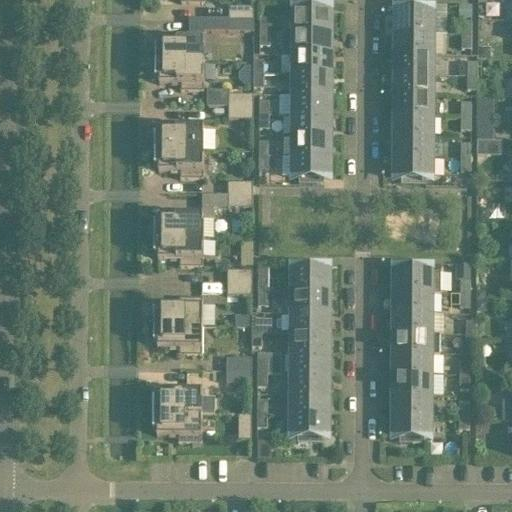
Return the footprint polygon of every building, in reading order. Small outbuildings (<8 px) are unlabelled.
[(293,15),(293,37),(332,37),(332,15),(313,15),(313,9),(300,9),(300,15),(293,15)] [(459,9),(459,21),(472,22),(472,9),(459,9)] [(229,10),(229,22),(254,22),(254,10),(229,10)] [(396,16),(396,38),(433,38),(434,16),(427,16),(427,10),(403,10),(402,16),(396,16)] [(260,21),(260,35),(270,35),(270,21),(260,21)] [(156,50),(156,65),(193,66),(204,66),(204,37),(204,35),(229,35),(229,22),(189,22),(189,37),(181,37),(181,44),(159,44),(159,50),(156,50)] [(229,22),(229,35),(254,35),(254,22),(229,22)] [(462,24),(462,38),(472,38),(472,24),(462,24)] [(260,35),(260,49),(270,49),(270,35),(260,35)] [(285,37),(285,57),(293,57),(332,57),(332,37),(293,37),(285,37)] [(396,38),(396,58),(433,58),(433,38),(396,38)] [(462,38),(462,52),(472,52),(472,38),(462,38)] [(491,51),(479,51),(479,63),(491,63),(491,51)] [(293,57),(293,77),(332,78),(332,57),(293,57)] [(396,58),(395,78),(433,79),(433,58),(396,58)] [(253,66),(253,77),(263,77),(264,63),(254,63),(253,66)] [(156,65),(155,81),(159,81),(159,87),(181,87),(181,94),(204,94),(204,66),(193,66),(156,65)] [(467,79),(477,79),(478,65),(468,65),(467,79)] [(253,77),(253,91),(263,91),(263,77),(253,77)] [(293,77),(293,98),(331,98),(332,78),(293,77)] [(395,78),(395,99),(433,99),(433,79),(395,78)] [(467,79),(467,93),(477,93),(477,79),(467,79)] [(230,94),(208,94),(208,110),(228,109),(228,110),(253,110),(253,98),(230,98),(230,94)] [(293,98),(293,118),(331,119),(331,98),(293,98)] [(395,99),(395,119),(433,119),(433,99),(395,99)] [(259,104),(259,118),(269,118),(269,104),(259,104)] [(461,106),(461,120),(468,120),(470,120),(471,120),(471,106),(461,106)] [(253,110),(228,110),(229,123),(253,123),(253,110)] [(259,118),(259,132),(269,132),(269,118),(259,118)] [(293,118),(293,139),(331,139),(331,119),(293,118)] [(395,119),(395,140),(433,140),(433,119),(395,119)] [(461,120),(461,134),(471,134),(471,120),(470,120),(468,120),(461,120)] [(155,138),(155,153),(204,154),(204,125),(180,125),(180,132),(159,132),(159,138),(155,138)] [(293,139),(292,159),(331,159),(331,139),(293,139)] [(395,140),(395,160),(433,160),(433,140),(395,140)] [(259,145),(259,159),(269,159),(269,145),(259,145)] [(461,147),(461,161),(466,161),(471,161),(471,147),(461,147)] [(155,153),(155,169),(158,169),(158,175),(180,175),(180,182),(203,182),(204,154),(155,153)] [(259,159),(259,173),(269,173),(269,159),(259,159)] [(292,159),(292,181),(299,181),(299,187),(312,187),(312,181),(331,181),(331,159),(292,159)] [(395,160),(395,181),(413,182),(413,188),(426,188),(426,182),(432,182),(433,160),(395,160)] [(461,161),(461,175),(471,175),(471,161),(466,161),(461,161)] [(228,186),(227,198),(253,199),(253,186),(228,186)] [(155,226),(154,241),(158,241),(203,242),(203,222),(214,222),(214,211),(227,211),(227,198),(202,198),(202,213),(180,213),(180,220),(158,220),(158,226),(155,226)] [(227,198),(227,211),(253,211),(253,199),(227,198)] [(478,212),(478,222),(490,222),(490,212),(478,212)] [(154,241),(154,257),(158,257),(158,263),(180,263),(180,270),(203,270),(203,242),(158,241),(154,241)] [(258,266),(258,296),(268,296),(268,266),(258,266)] [(292,274),(292,295),(330,296),(330,274),(311,274),(311,268),(299,268),(299,274),(292,274)] [(394,275),(394,296),(432,296),(441,296),(441,275),(432,275),(413,275),(413,269),(401,269),(401,275),(394,275)] [(228,273),(228,286),(252,286),(252,273),(228,273)] [(460,283),(460,297),(470,297),(470,283),(460,283)] [(228,286),(228,298),(252,298),(252,295),(252,286),(228,286)] [(476,294),(476,304),(485,304),(485,295),(476,294)] [(292,295),(292,316),(330,316),(330,296),(292,295)] [(258,296),(258,310),(268,310),(268,296),(258,296)] [(394,296),(394,317),(432,317),(432,296),(394,296)] [(460,297),(460,311),(470,311),(470,297),(460,297)] [(154,314),(154,329),(202,330),(203,301),(179,301),(179,308),(158,308),(158,314),(154,314)] [(477,304),(477,314),(487,315),(487,304),(477,304)] [(292,316),(291,336),(330,337),(330,316),(292,316)] [(394,317),(394,337),(440,337),(441,337),(441,317),(432,317),(394,317)] [(236,320),(236,330),(249,330),(249,320),(236,320)] [(252,322),(252,336),(262,336),(262,322),(252,322)] [(466,324),(466,338),(476,338),(476,324),(466,324)] [(154,329),(154,345),(157,345),(157,351),(179,351),(179,358),(202,358),(202,330),(154,329)] [(252,336),(252,350),(262,350),(262,336),(252,336)] [(291,336),(291,357),(330,357),(330,337),(291,336)] [(394,337),(394,357),(431,358),(439,358),(440,337),(394,337)] [(466,338),(466,352),(476,352),(476,344),(476,338),(466,338)] [(291,357),(291,377),(330,377),(330,357),(291,357)] [(394,357),(394,378),(431,378),(431,358),(394,357)] [(226,361),(226,374),(251,374),(251,361),(226,361)] [(258,363),(258,377),(268,377),(268,363),(258,363)] [(460,365),(459,379),(470,379),(470,365),(460,365)] [(226,374),(227,386),(252,386),(251,374),(226,374)] [(258,377),(257,391),(268,391),(268,377),(258,377)] [(291,377),(291,397),(330,398),(330,377),(291,377)] [(394,378),(394,398),(431,398),(431,378),(394,378)] [(459,379),(459,393),(469,393),(470,379),(459,379)] [(153,402),(153,417),(202,418),(215,418),(215,400),(202,400),(202,389),(179,389),(179,396),(157,396),(157,402),(153,402)] [(291,397),(291,418),(329,418),(330,398),(291,397)] [(394,398),(393,419),(431,419),(431,398),(394,398)] [(257,403),(257,417),(267,417),(267,403),(257,403)] [(459,405),(459,419),(469,419),(469,405),(459,405)] [(153,417),(153,433),(157,433),(157,439),(178,439),(178,446),(202,446),(202,418),(153,417)] [(257,417),(257,431),(267,431),(267,417),(257,417)] [(239,418),(238,443),(251,443),(251,418),(239,418)] [(291,418),(291,439),(298,440),(298,446),(310,446),(310,440),(329,440),(329,418),(291,418)] [(393,419),(393,440),(412,440),(412,446),(424,446),(424,440),(431,440),(431,419),(393,419)] [(459,419),(459,433),(469,433),(469,419),(459,419)] [(476,424),(476,432),(482,432),(486,426),(486,424),(476,424)] [(259,443),(257,459),(268,460),(270,444),(259,443)]
